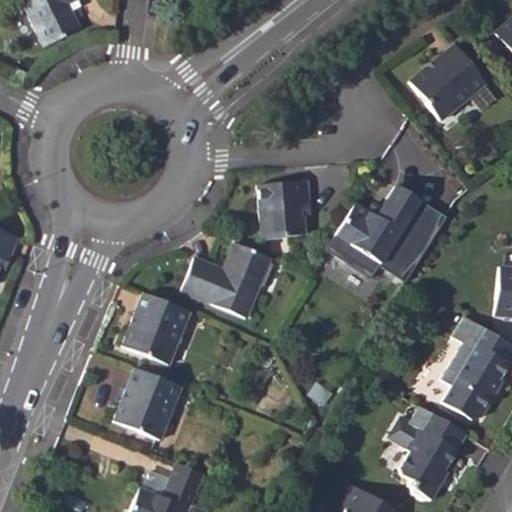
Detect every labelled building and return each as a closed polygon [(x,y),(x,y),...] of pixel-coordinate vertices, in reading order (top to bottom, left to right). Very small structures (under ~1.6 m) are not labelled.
[(79,30),(69,11),(79,6),(75,0),(20,0),(43,47),(79,30)] [(511,16),(491,34),(511,59),(511,16)] [(406,83),(439,122),(483,85),(451,46),(406,83)] [(306,181),(256,186),(261,240),(303,235),(301,216),(309,216),(306,181)] [(323,251),(368,279),(376,267),(393,277),(417,239),(414,236),(430,209),(392,186),(377,211),(368,205),(363,213),(352,205),(323,251)] [(441,216),(430,209),(414,236),(417,239),(393,277),(402,282),(441,216)] [(0,259),(2,255),(9,258),(16,239),(0,232),(0,259)] [(178,293),(248,321),(271,261),(231,245),(221,270),(191,258),(178,293)] [(0,259),(0,268),(4,270),(9,258),(2,255),(0,259)] [(492,316),(511,318),(511,268),(496,267),(492,316)] [(120,348),(166,366),(187,313),(141,295),(120,348)] [(437,381),(448,387),(438,403),(467,421),(477,419),(492,394),(490,393),(497,381),(503,369),(501,368),(511,350),(511,348),(461,317),(449,338),(459,344),(437,381)] [(112,423),(158,442),(179,388),(133,369),(112,423)] [(490,393),(492,394),(500,383),(497,381),(490,393)] [(327,394),(313,385),(306,397),(320,406),(327,394)] [(402,450),(406,453),(396,470),(397,476),(407,482),(404,487),(407,488),(409,495),(419,501),(426,500),(428,501),(438,485),(437,480),(442,471),(463,436),(416,407),(407,423),(398,418),(386,438),(403,449),(402,450)] [(128,511),(205,511),(206,511),(203,503),(191,499),(201,475),(174,464),(161,499),(137,489),(128,511)] [(437,480),(438,485),(445,473),(442,471),(437,480)] [(336,505),(340,507),(352,489),(348,486),(336,505)] [(390,511),(352,489),(340,507),(343,509),(341,511),(339,511),(323,503),(317,511),(390,511)]
